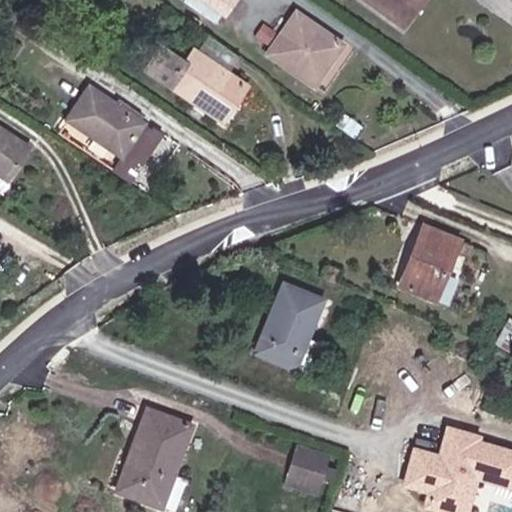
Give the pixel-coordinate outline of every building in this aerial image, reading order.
[(200,0),(224,17),(236,0),(200,0)] [(430,0),(356,0),(357,0),(411,39),(435,3),(430,0)] [(296,20),(269,59),(313,90),(341,51),(296,20)] [(236,56),(215,41),(207,52),(228,66),(236,56)] [(193,51),(190,56),(184,66),(178,61),(160,48),(145,69),(218,120),(231,101),(236,104),(247,88),(193,51)] [(184,66),(190,56),(184,53),(178,61),(184,66)] [(121,155),(146,120),(141,117),(145,113),(121,97),(117,103),(91,85),(68,118),(121,155)] [(231,101),(218,120),(223,123),(236,104),(231,101)] [(121,155),(68,118),(61,128),(132,178),(165,131),(154,123),(152,125),(146,120),(121,155)] [(0,125),(0,168),(14,177),(33,145),(0,125)] [(406,272),(424,227),(409,221),(391,266),(406,272)] [(441,299),(461,240),(427,228),(406,286),(441,299)] [(302,373),(328,303),(288,288),(262,358),(302,373)] [(372,397),(336,385),(330,404),(365,416),(372,397)] [(175,503),(204,421),(160,405),(130,488),(175,503)] [(511,446),(483,439),(484,436),(447,426),(439,454),(410,446),(398,488),(427,496),(425,506),(444,511),(469,511),(478,483),(511,492),(511,446)] [(310,454),(306,471),(335,477),(339,459),(310,454)]
